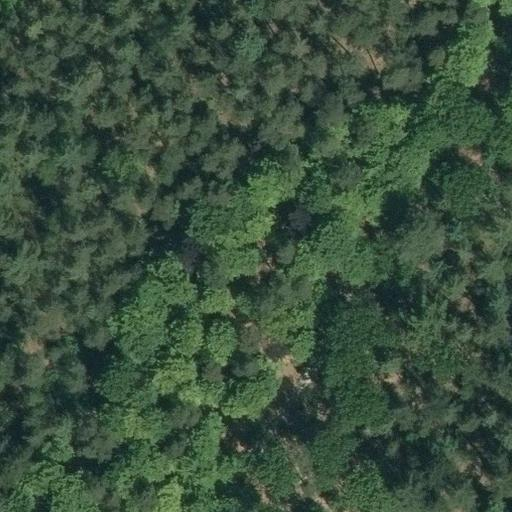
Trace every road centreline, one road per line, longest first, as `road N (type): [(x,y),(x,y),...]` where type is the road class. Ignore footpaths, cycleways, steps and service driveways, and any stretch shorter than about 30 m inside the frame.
road 1 (track): [(171,511),(511,15)]
road 2 (track): [(0,88),(81,120),(181,175),(226,214),(356,249)]
